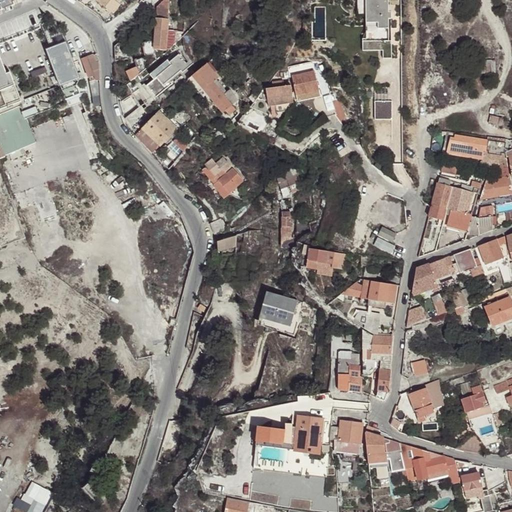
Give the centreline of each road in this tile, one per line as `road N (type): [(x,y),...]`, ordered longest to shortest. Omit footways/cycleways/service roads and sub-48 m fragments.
road 1 (residential): [(59,0),(96,34),(112,124),(187,212),(201,252),(131,511)]
road 2 (residential): [(410,263),(394,394),(383,423),(393,436),(511,465)]
road 3 (unknown): [(268,105),(276,128),(300,143),(341,126),(368,163),(422,196)]
road 4 (unknown): [(383,423),(307,410),(240,417),(224,473)]
road 5 (track): [(490,0),(505,69),(495,90),(445,111),(426,144)]
road 6 (unknown): [(175,354),(137,327),(104,234)]
